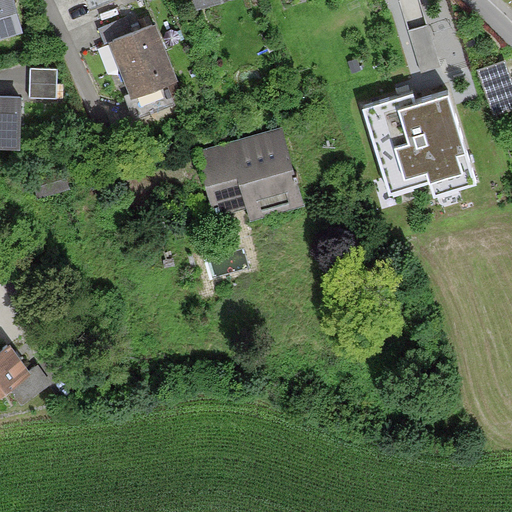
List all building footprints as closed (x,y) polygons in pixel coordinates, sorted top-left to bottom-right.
[(0,0),(0,31),(24,24),(16,0),(0,0)] [(407,0),(422,71),(442,67),(427,0),(407,0)] [(453,67),(473,59),(454,9),(433,17),(453,67)] [(109,34),(128,27),(123,15),(98,25),(104,40),(110,38),(109,34)] [(110,38),(119,62),(167,44),(156,16),(141,22),(134,24),(128,27),(109,34),(110,38)] [(178,73),(167,44),(119,62),(131,91),(158,80),(178,73)] [(511,74),(506,57),(478,67),(495,113),(511,106),(511,74)] [(58,66),(31,65),(30,95),(58,95),(58,66)] [(413,85),(363,101),(390,186),(430,174),(434,189),(477,175),(448,83),(423,91),(416,93),(413,85)] [(0,138),(24,139),(26,87),(0,86),(0,138)] [(283,123),(196,148),(215,213),(247,203),(251,217),(305,201),(283,123)] [(10,336),(0,343),(0,390),(9,384),(33,367),(32,366),(27,359),(10,336)] [(53,380),(39,361),(32,366),(33,367),(9,384),(22,402),(53,380)]
